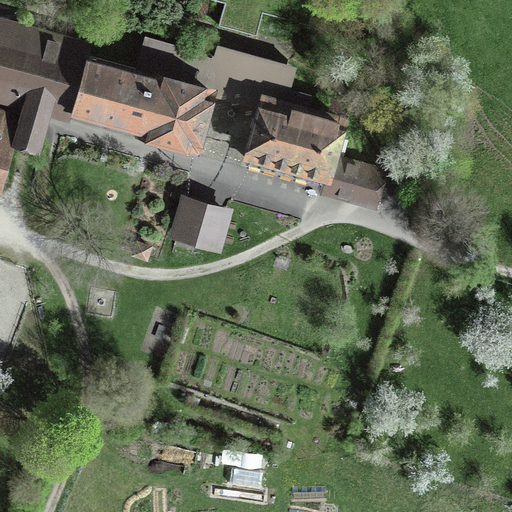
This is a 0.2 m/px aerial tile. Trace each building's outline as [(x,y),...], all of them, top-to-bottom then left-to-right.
[(220,0),(225,1),(219,25),(258,35),(264,12),(309,24),(315,0),(220,0)] [(0,26),(0,85),(29,94),(51,100),(73,106),(72,108),(120,121),(118,128),(142,135),(143,131),(144,128),(195,142),(210,87),(137,67),(87,53),(88,52),(0,26)] [(146,35),(137,67),(210,87),(218,90),(217,94),(263,108),(266,97),(286,102),(290,88),(296,65),(219,44),(216,54),(174,42),(146,35)] [(256,162),(323,181),(331,155),(341,118),(309,109),(313,94),(290,88),(286,102),(266,97),(263,108),(254,140),(251,150),(259,152),(256,162)] [(51,100),(29,94),(24,109),(21,122),(18,130),(15,141),(37,147),(47,115),(51,100)] [(0,115),(0,175),(10,140),(15,141),(18,130),(21,122),(0,115)] [(331,155),(323,181),(322,187),(373,201),(382,169),(331,155)] [(207,204),(187,199),(178,233),(217,243),(225,209),(207,204)] [(139,241),(135,252),(146,256),(150,246),(139,241)]
